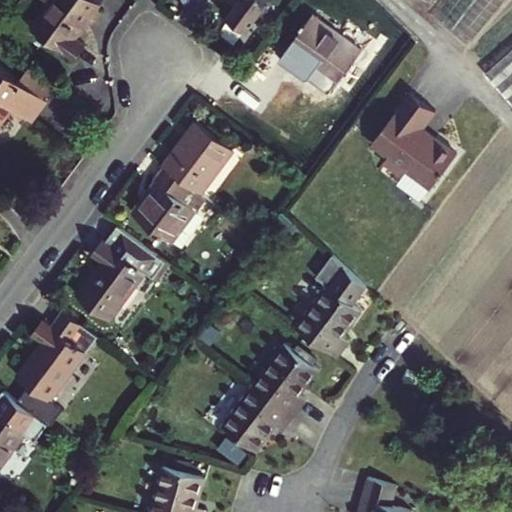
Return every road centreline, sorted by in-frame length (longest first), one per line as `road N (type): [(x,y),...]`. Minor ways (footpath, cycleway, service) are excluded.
road 1 (residential): [(0,312),(142,121),(156,58)]
road 2 (residential): [(404,332),(364,384),(319,467),(262,511)]
road 3 (residential): [(388,0),(511,122)]
